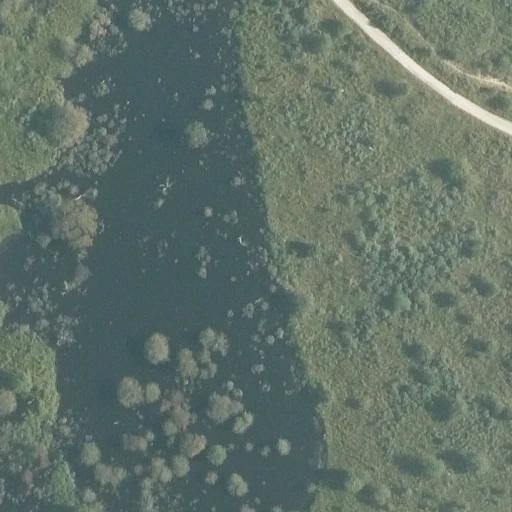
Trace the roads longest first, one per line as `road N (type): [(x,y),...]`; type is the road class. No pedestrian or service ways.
road 1 (track): [(511,119),(427,71),(352,0)]
road 2 (unknown): [(376,0),(453,66),(511,91)]
